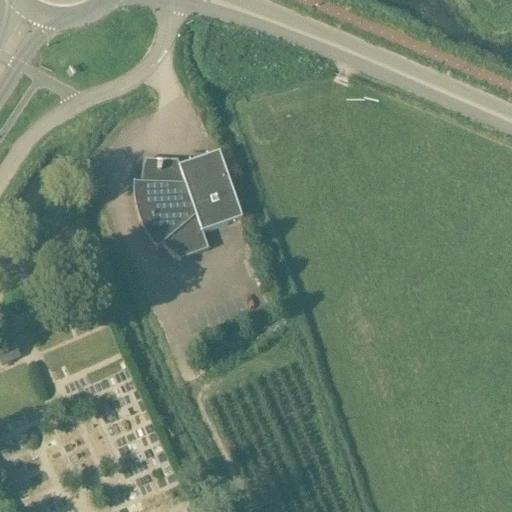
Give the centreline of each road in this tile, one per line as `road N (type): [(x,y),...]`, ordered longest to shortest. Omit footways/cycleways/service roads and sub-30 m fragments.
road 1 (residential): [(511,120),(207,0)]
road 2 (unclassified): [(78,102),(134,79),(182,0)]
